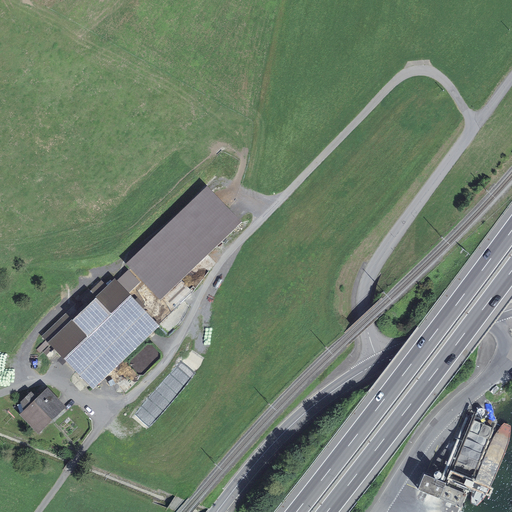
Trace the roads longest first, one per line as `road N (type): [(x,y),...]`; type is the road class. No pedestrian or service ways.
road 1 (track): [(474,128),(442,78),(423,71),(400,76),(229,251),(170,353),(129,398),(109,412),(49,381),(0,392)]
road 2 (trunk): [(511,230),(296,511)]
road 3 (unclassified): [(377,363),(363,303),(373,267),(511,76)]
road 4 (trunk): [(326,511),(511,271)]
road 5 (primary): [(377,363),(306,411),(217,511)]
road 6 (residential): [(375,511),(434,427),(511,350)]
road 7 (primary): [(505,311),(377,363)]
road 8 (track): [(109,412),(38,511)]
